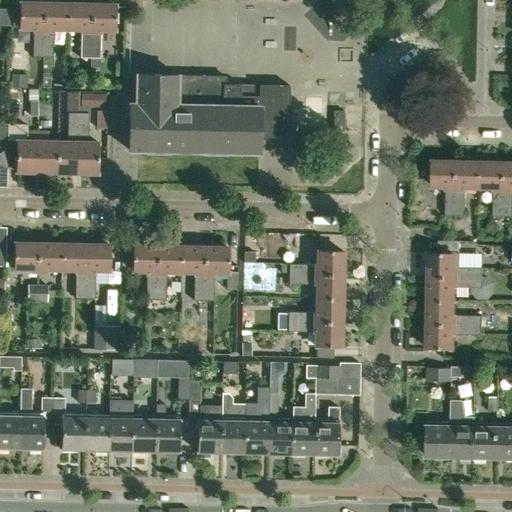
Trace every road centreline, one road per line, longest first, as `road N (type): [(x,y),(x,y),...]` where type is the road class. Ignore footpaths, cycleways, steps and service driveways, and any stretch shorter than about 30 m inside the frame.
road 1 (residential): [(0,202),(387,211)]
road 2 (residential): [(380,511),(387,211)]
road 3 (residential): [(387,211),(387,121),(511,122)]
